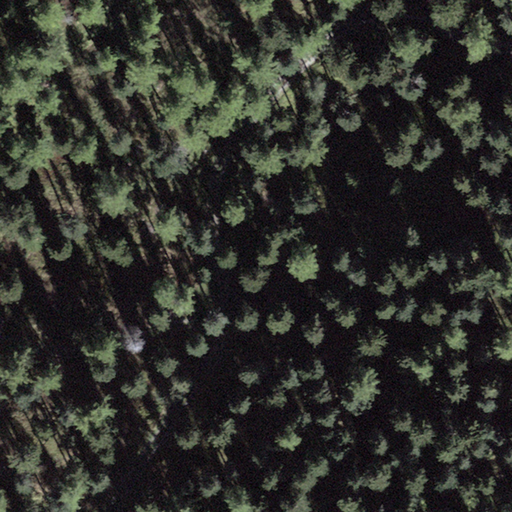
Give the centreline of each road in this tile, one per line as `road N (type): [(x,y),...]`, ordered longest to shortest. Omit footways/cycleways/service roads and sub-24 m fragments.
road 1 (track): [(511,47),(479,44),(432,15),(394,10),(318,48),(261,100),(232,140),(217,181),(219,351),(194,378),(113,511)]
road 2 (track): [(0,341),(107,348),(194,323),(220,334)]
